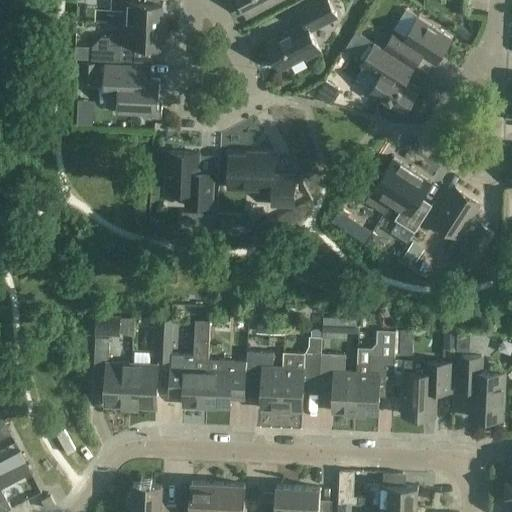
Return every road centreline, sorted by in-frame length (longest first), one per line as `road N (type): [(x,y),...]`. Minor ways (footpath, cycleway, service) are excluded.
road 1 (residential): [(470,511),(462,469),(440,461),(147,447),(114,460),(77,511)]
road 2 (residential): [(497,34),(421,146),(475,176),(493,145)]
road 3 (residential): [(205,0),(263,96),(221,121),(188,120)]
road 4 (residential): [(188,120),(195,0)]
